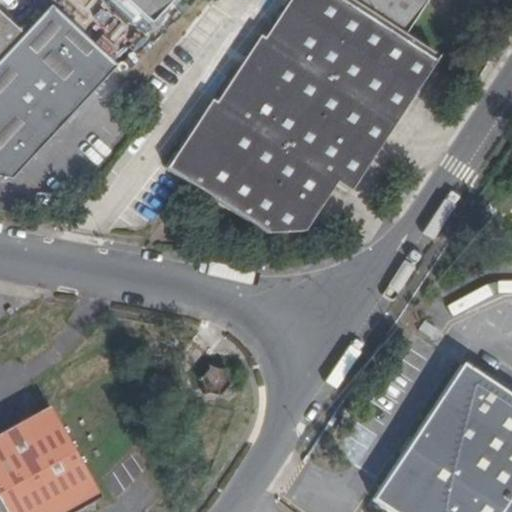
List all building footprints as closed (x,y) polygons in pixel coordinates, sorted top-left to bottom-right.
[(124,51),(150,24),(124,0),(99,26),(124,51)] [(144,0),(124,0),(150,24),(157,18),(144,0)] [(144,0),(157,18),(173,0),(144,0)] [(349,195),(436,58),(404,37),(348,0),(290,0),(264,42),(259,39),(217,107),(212,104),(169,173),(270,237),(304,234),(335,186),(349,195)] [(348,0),(404,37),(428,0),(348,0)] [(0,56),(0,180),(14,182),(20,176),(114,65),(49,4),(16,39),(0,56)] [(0,23),(0,56),(16,39),(0,23)] [(511,511),(511,399),(460,366),(372,498),(393,511),(511,511)] [(206,392),(222,382),(214,369),(197,378),(206,392)] [(46,405),(0,430),(0,508),(2,511),(68,511),(98,495),(46,405)]
